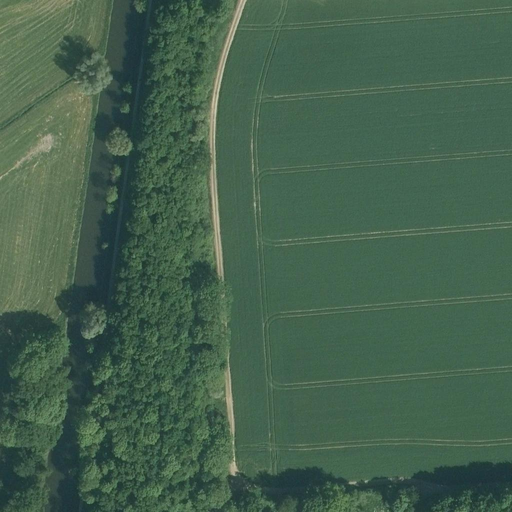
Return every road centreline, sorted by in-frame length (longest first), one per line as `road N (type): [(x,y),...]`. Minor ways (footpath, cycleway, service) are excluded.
road 1 (track): [(219,510),(228,481),(212,108),(242,0)]
road 2 (track): [(423,490),(396,482),(227,489)]
